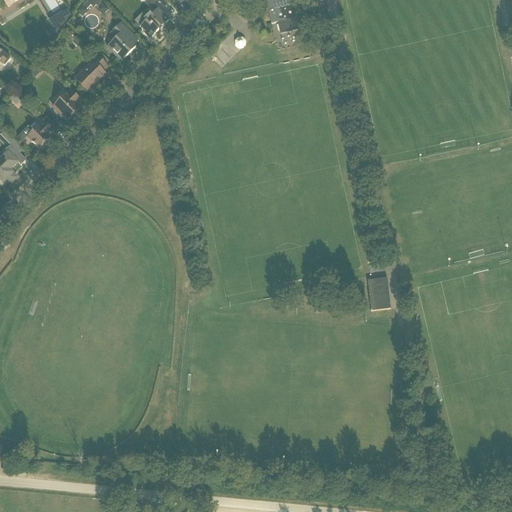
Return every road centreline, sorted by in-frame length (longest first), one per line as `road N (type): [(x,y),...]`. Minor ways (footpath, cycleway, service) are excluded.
road 1 (residential): [(0,223),(225,0)]
road 2 (unclassified): [(312,511),(0,481)]
